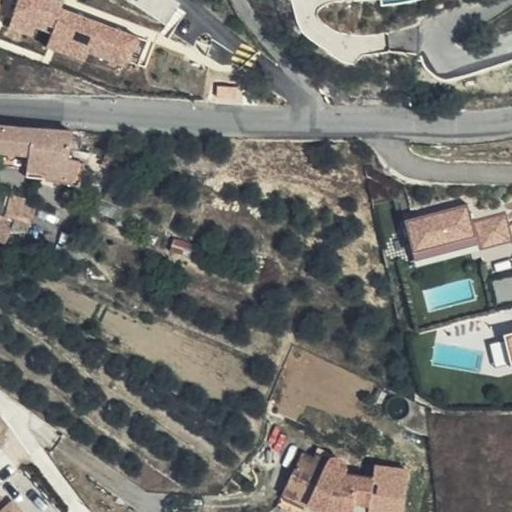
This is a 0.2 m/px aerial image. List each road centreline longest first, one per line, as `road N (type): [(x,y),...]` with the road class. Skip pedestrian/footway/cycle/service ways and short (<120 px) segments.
road 1 (unclassified): [(0,109),(389,126),(511,121)]
road 2 (residential): [(499,0),(446,35),(444,53),(465,63),(511,48)]
